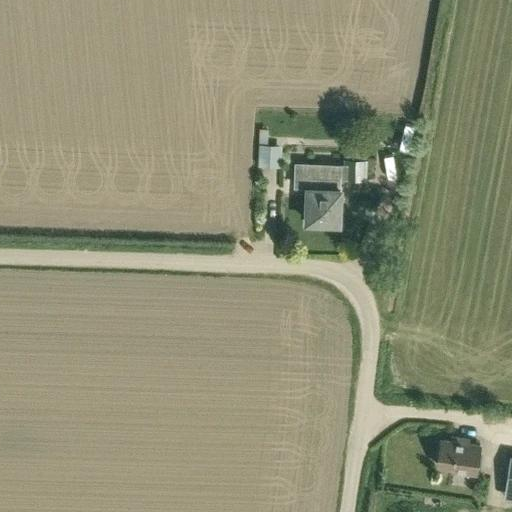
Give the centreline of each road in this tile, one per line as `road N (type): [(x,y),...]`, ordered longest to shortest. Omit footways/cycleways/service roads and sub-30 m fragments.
road 1 (unclassified): [(348,511),(372,334),(366,303),(347,278),(312,269),(0,253)]
road 2 (track): [(361,409),(511,424)]
